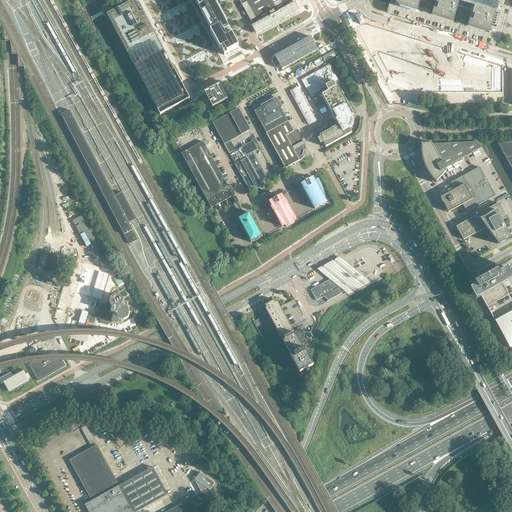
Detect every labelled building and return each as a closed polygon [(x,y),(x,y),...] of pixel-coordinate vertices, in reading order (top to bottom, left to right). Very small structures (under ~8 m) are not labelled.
[(166,54),(164,50),(161,44),(157,37),(151,25),(137,0),(134,0),(107,15),(137,71),(134,72),(144,92),(147,90),(160,114),(190,98),(187,92),(181,82),(183,81),(174,66),(173,67),(171,63),(166,54)] [(194,0),(196,2),(212,32),(211,32),(217,45),(220,50),(221,50),(224,56),(231,52),(238,48),(226,25),(227,24),(222,15),(214,1),(213,1),(212,0),(194,0)] [(239,0),(242,5),(245,10),(248,15),(248,16),(251,21),(253,25),(267,17),(264,14),(268,12),(264,3),(261,0),(239,0)] [(293,3),(291,0),(269,0),(264,3),(268,12),(271,10),(273,14),(293,3)] [(396,0),(396,3),(400,5),(401,6),(415,11),(415,9),(417,10),(420,0),(434,0),(436,0),(432,14),(453,21),(458,7),(460,8),(463,9),(463,10),(466,11),(467,10),(470,11),(472,11),(468,26),(489,32),(496,11),(497,11),(498,12),(498,11),(497,11),(498,4),(500,5),(499,4),(498,4),(499,0),(396,0)] [(256,34),(299,10),(295,2),(293,3),(273,14),(271,10),(268,12),(264,14),(267,17),(253,25),(252,26),(256,34)] [(359,28),(359,29),(359,31),(392,91),(494,91),(494,85),(498,81),(475,59),(363,25),(362,25),(360,26),(359,27),(359,28)] [(310,37),(274,57),(282,70),(318,50),(310,37)] [(337,86),(336,87),(334,84),(337,82),(339,81),(330,64),(301,80),(311,97),(324,90),(325,93),(321,95),(327,106),(338,125),(319,136),(320,138),(318,139),(321,144),(323,142),(326,147),(352,133),(349,128),(350,128),(350,127),(351,127),(351,126),(352,125),(352,124),(352,123),(352,122),(352,121),(352,120),(352,119),(352,118),(351,118),(351,117),(350,116),(353,115),(337,86)] [(213,108),(228,100),(220,85),(205,93),(213,108)] [(309,125),(316,121),(297,87),(294,89),(290,91),(309,125)] [(254,111),(266,134),(288,122),(281,108),(283,107),(277,98),(276,97),(275,97),(260,106),(261,108),(254,111)] [(213,123),(229,153),(235,150),(231,141),(246,133),(251,130),(239,109),(213,123)] [(62,115),(130,245),(138,240),(129,223),(115,196),(70,110),(65,113),(62,115)] [(176,111),(166,116),(168,119),(177,115),(176,111)] [(195,114),(185,119),(187,122),(197,117),(195,114)] [(288,122),(266,134),(285,168),(299,161),(298,159),(299,158),(300,158),(300,157),(301,157),(301,156),(302,155),(302,154),(303,153),(303,152),(303,151),(303,150),(303,149),(302,148),(302,147),(302,146),(303,146),(301,143),(300,143),(288,122)] [(181,153),(181,154),(211,208),(232,197),(235,195),(236,195),(230,185),(230,186),(228,187),(203,141),(181,153)] [(254,142),(253,141),(229,154),(235,164),(249,189),(255,185),(256,187),(261,184),(260,183),(267,179),(253,154),(252,155),(251,153),(258,150),(258,148),(257,147),(257,146),(256,145),(255,144),(255,143),(254,142)] [(437,175),(437,174),(436,174),(439,172),(440,173),(447,169),(446,167),(481,148),(478,142),(431,144),(430,143),(427,144),(422,145),(422,144),(421,143),(421,145),(421,147),(421,148),(421,150),(421,151),(421,153),(421,155),(421,156),(422,158),(422,159),(422,161),(423,163),(423,164),(424,166),(424,167),(425,169),(426,170),(427,171),(427,173),(428,174),(429,176),(430,177),(431,178),(432,179),(433,179),(432,178),(435,176),(436,176),(437,175)] [(511,142),(497,143),(511,168),(511,142)] [(454,190),(440,198),(448,212),(463,205),(466,212),(495,196),(487,181),(485,182),(484,180),(486,179),(479,167),(451,183),(454,190)] [(319,181),(318,179),(315,181),(313,178),(309,181),(308,180),(305,181),(306,182),(301,185),(303,188),(302,188),(312,207),(313,207),(315,209),(319,207),(325,207),(325,204),(327,203),(325,200),(325,198),(325,197),(324,195),(324,194),(324,192),(323,191),(323,190),(322,188),(322,187),(321,186),(321,184),(320,183),(319,182),(319,181)] [(115,196),(129,223),(133,221),(137,219),(123,192),(118,194),(115,196)] [(243,216),(245,214),(235,195),(232,197),(243,216)] [(292,221),(295,220),(285,200),(283,201),(281,197),(277,199),(276,197),(274,199),(274,200),(270,202),(271,205),(272,207),(282,227),(286,225),(287,227),(293,224),(292,221)] [(456,227),(464,240),(488,226),(489,229),(492,237),(497,244),(510,237),(502,221),(507,218),(499,203),(456,227)] [(238,219),(239,222),(243,218),(246,216),(251,216),(249,212),(245,214),(243,216),(238,219)] [(81,216),(72,221),(75,225),(78,223),(79,225),(76,227),(87,247),(90,245),(92,249),(98,246),(81,216)] [(251,216),(246,216),(243,218),(239,222),(240,222),(240,223),(251,243),(262,236),(251,216)] [(340,257),(317,270),(350,297),(373,284),(340,257)] [(502,284),(511,278),(511,270),(509,264),(497,271),(495,268),(472,280),(474,283),(468,286),(475,299),(481,296),(488,309),(498,303),(497,301),(508,295),(502,284)] [(83,267),(76,292),(81,294),(81,296),(82,294),(86,295),(86,297),(87,295),(103,300),(110,275),(83,267)] [(344,292),(341,287),(339,288),(329,280),(325,283),(311,290),(316,301),(326,295),(329,300),(344,292)] [(121,297),(116,295),(111,298),(110,303),(112,308),(111,312),(106,311),(102,313),(99,313),(98,318),(100,319),(102,324),(108,325),(112,323),(117,324),(119,319),(124,321),(128,318),(130,313),(128,309),(127,308),(129,303),(126,303),(126,302),(124,302),(121,297)] [(303,331),(302,330),(301,331),(300,331),(299,331),(298,328),(293,331),(278,302),(277,303),(275,300),(265,305),(267,308),(265,309),(268,314),(253,322),(278,366),(292,358),(300,373),(314,366),(304,348),(306,347),(305,347),(307,344),(307,343),(307,342),(307,341),(307,340),(307,339),(307,338),(307,337),(306,336),(306,335),(305,334),(305,333),(304,332),(303,331)] [(511,310),(495,320),(510,348),(511,346),(511,310)] [(34,347),(28,351),(34,362),(29,365),(38,381),(66,366),(63,361),(60,362),(56,355),(43,363),(34,347)] [(3,384),(5,383),(6,383),(9,390),(10,390),(30,379),(31,379),(31,378),(30,378),(28,373),(27,373),(26,373),(25,373),(23,369),(22,369),(14,373),(13,373),(12,372),(11,372),(0,378),(0,377),(0,379),(2,383),(3,384)] [(143,428),(139,421),(132,425),(135,432),(143,428)] [(92,501),(119,486),(97,445),(69,460),(92,501)] [(153,467),(119,486),(92,501),(85,505),(88,511),(136,511),(168,495),(153,467)] [(213,486),(215,483),(200,473),(195,480),(202,492),(165,511),(187,511),(218,495),(213,486)]
